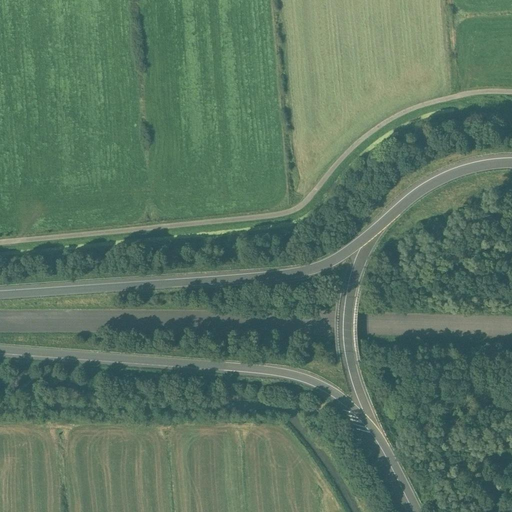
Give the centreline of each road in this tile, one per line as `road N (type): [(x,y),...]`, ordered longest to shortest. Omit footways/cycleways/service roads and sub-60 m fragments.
road 1 (track): [(0,242),(287,213),(378,126),(407,110),(511,91)]
road 2 (primary): [(511,162),(455,172),(425,187),(348,250),(295,272),(0,295)]
road 3 (primary): [(0,349),(308,378),(345,400),(377,435),(418,511)]
